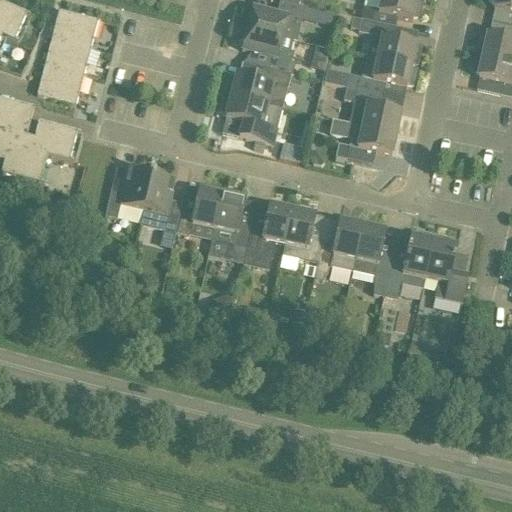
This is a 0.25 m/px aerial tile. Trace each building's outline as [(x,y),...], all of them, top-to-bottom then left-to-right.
[(264,0),(265,0),(279,4),(297,9),(299,0),(264,0)] [(415,3),(415,2),(404,0),(379,0),(376,16),(411,24),(411,22),(418,22),(422,7),(415,3)] [(511,0),(490,0),(489,7),(495,11),(495,12),(511,16),(511,0)] [(297,9),(279,4),(276,17),(252,11),(246,33),(293,44),(293,45),(296,46),(304,11),(297,9)] [(0,7),(0,51),(4,42),(17,48),(29,21),(0,7)] [(371,26),(374,12),(363,9),(360,24),(371,26)] [(52,42),(93,53),(100,24),(59,14),(52,42)] [(410,70),(410,68),(417,70),(421,51),(414,49),(415,48),(390,42),(392,30),(371,26),(360,24),(358,36),(370,38),(368,48),(375,50),(373,61),(365,59),(365,61),(410,71),(410,70)] [(511,29),(493,25),(490,37),(485,59),(511,65),(511,29)] [(290,55),(293,45),(293,44),(246,33),(241,54),(268,61),(265,74),(289,80),(289,79),(292,80),(295,67),(291,66),(293,55),(290,55)] [(86,81),(93,53),(52,42),(44,70),(86,81)] [(511,65),(485,59),(485,61),(478,61),(475,75),(481,78),(480,81),(504,86),(501,99),(511,101),(511,65)] [(405,92),(406,89),(413,91),(418,72),(410,70),(410,71),(365,61),(360,81),(348,79),(345,93),(379,100),(382,87),(405,92)] [(79,109),(86,81),(44,70),(37,99),(79,109)] [(289,80),(265,74),(263,74),(261,84),(235,78),(235,79),(231,78),(228,80),(224,100),(281,114),(289,80)] [(377,111),(379,100),(345,93),(343,104),(353,106),(348,127),(348,128),(395,139),(400,116),(377,111)] [(276,135),(281,114),(266,110),(224,100),(220,116),(221,119),(225,120),(225,122),(242,127),(239,142),(272,150),(276,135)] [(26,142),(30,126),(33,114),(0,105),(0,165),(4,167),(1,179),(43,190),(50,162),(73,167),(80,138),(38,127),(33,144),(26,142)] [(328,139),(357,145),(356,152),(391,159),(395,139),(348,128),(348,127),(332,123),(328,139)] [(252,154),(262,156),(264,148),(254,146),(252,154)] [(298,165),(302,151),(282,146),(279,160),(298,165)] [(343,167),(344,162),(346,163),(348,150),(349,150),(338,148),(335,161),(334,165),(343,167)] [(139,228),(142,214),(152,176),(142,173),(142,176),(128,173),(124,192),(112,189),(104,220),(117,223),(139,228)] [(162,234),(175,236),(180,213),(182,207),(170,204),(175,184),(162,181),(162,178),(152,176),(142,214),(139,228),(162,234)] [(199,193),(194,216),(180,213),(175,236),(189,239),(192,227),(214,232),(223,192),(207,189),(203,191),(202,194),(199,193)] [(243,268),(251,229),(240,226),(245,203),(240,202),(240,199),(238,195),(223,192),(211,244),(232,249),(232,253),(237,267),(243,268)] [(317,268),(322,244),(310,241),(315,219),(313,218),(312,211),(296,208),(292,214),(292,213),(284,248),(281,260),(317,268)] [(284,248),(292,213),(269,209),(264,232),(251,229),(243,268),(268,274),(274,245),(284,248)] [(352,276),(362,229),(361,229),(359,223),(344,220),(340,224),(335,247),(322,244),(317,268),(313,283),(323,286),(330,271),(352,276)] [(382,301),(391,265),(392,260),(380,258),(385,234),(383,234),(381,228),(367,225),(362,229),(352,276),(373,280),(373,299),(382,301)] [(424,283),(434,239),(416,235),(412,237),(411,240),(410,240),(403,268),(391,265),(382,301),(396,304),(400,288),(422,293),(424,283)] [(424,283),(437,285),(433,301),(461,307),(467,281),(451,277),(457,250),(454,249),(454,246),(452,243),(434,239),(424,283)] [(230,320),(232,314),(235,301),(226,299),(210,304),(208,315),(230,320)] [(267,327),(268,322),(269,315),(253,312),(251,323),(267,327)]
